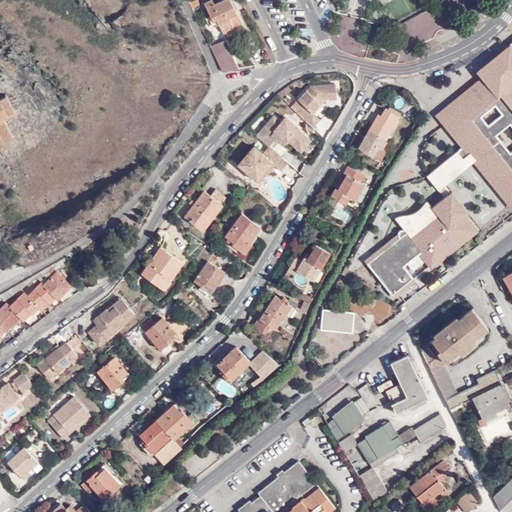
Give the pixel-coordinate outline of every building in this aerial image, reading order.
[(216,19),(219,24),(223,33),(234,28),(233,26),(241,22),(230,0),(222,0),(214,4),(212,0),(210,0),(204,3),(213,20),(216,19)] [(222,70),(238,68),(226,40),(210,46),(222,70)] [(164,44),(160,50),(168,55),(172,49),(164,44)] [(483,78),(436,114),(511,207),(511,47),(479,70),(483,78)] [(291,107),(313,127),(321,119),(314,112),(320,105),(319,102),(320,100),(325,100),(336,99),(336,83),(312,85),(291,107)] [(0,141),(16,132),(5,114),(15,108),(6,93),(0,96),(0,141)] [(398,118),(385,110),(381,116),(378,115),(358,148),(380,161),(387,152),(384,150),(380,148),(385,141),(398,118)] [(273,116),(256,135),(269,146),(275,139),(278,141),(283,135),(288,139),(287,140),(300,151),(309,139),(297,129),(298,127),(285,117),(280,122),(273,116)] [(283,145),(287,140),(288,139),(283,135),(278,141),(283,145)] [(281,170),(288,162),(270,147),(263,155),(254,147),(239,166),(257,181),(272,163),(275,165),(281,170)] [(420,167),(421,159),(409,156),(403,164),(420,167)] [(427,168),(429,160),(421,159),(420,167),(427,168)] [(260,183),(275,165),(272,163),(257,181),(260,183)] [(348,165),(344,173),(346,175),(338,189),(335,187),(331,195),(344,203),(348,196),(355,200),(364,185),(360,182),(364,175),(348,165)] [(346,175),(344,173),(335,187),(338,189),(346,175)] [(201,230),(220,203),(225,196),(215,189),(210,196),(205,193),(199,201),(196,200),(183,217),(201,230)] [(454,193),(364,259),(394,298),(482,230),(454,193)] [(223,205),(220,203),(201,230),(204,232),(223,205)] [(248,242),(250,240),(260,226),(243,213),(227,236),(235,242),(233,244),(241,250),(247,241),(248,242)] [(252,243),(250,240),(248,242),(247,241),(241,250),(245,252),(252,243)] [(331,252),(316,244),(311,254),(307,252),(302,260),(295,256),(287,270),(295,274),(297,270),(314,280),(331,252)] [(214,264),(220,253),(208,245),(193,266),(201,272),(195,281),(203,285),(202,287),(212,294),(226,272),(214,264)] [(162,247),(156,255),(158,257),(155,261),(153,259),(143,273),(165,289),(184,262),(162,247)] [(45,285),(63,303),(70,296),(66,292),(72,286),(54,267),(50,272),(54,276),(45,285)] [(511,270),(502,276),(511,294),(511,270)] [(58,309),(63,303),(45,285),(43,283),(29,296),(40,307),(44,310),(51,302),(58,309)] [(32,315),(40,307),(29,296),(26,293),(12,307),(32,327),(38,321),(32,315)] [(303,293),(301,298),(310,303),(313,299),(303,293)] [(120,308),(128,301),(123,296),(115,303),(117,305),(120,308)] [(298,305),(290,299),(289,301),(284,297),(283,300),(276,296),(260,320),(259,319),(257,322),(254,327),(265,334),(271,327),(276,330),(286,314),(290,317),(298,305)] [(376,298),(371,307),(390,317),(395,308),(376,298)] [(137,313),(128,301),(120,308),(117,305),(111,310),(108,308),(95,319),(99,324),(91,330),(101,342),(115,331),(113,327),(120,321),(123,324),(137,313)] [(310,304),(305,302),(300,311),(305,314),(310,304)] [(26,333),(32,327),(12,307),(9,304),(0,312),(0,323),(6,329),(9,332),(16,324),(26,333)] [(353,312),(323,308),(320,329),(351,332),(353,312)] [(438,353),(429,342),(420,350),(444,400),(445,399),(457,393),(443,366),(458,354),(464,348),(467,351),(475,345),(472,341),(488,329),(471,308),(456,321),(433,339),(442,349),(438,353)] [(430,335),(433,339),(456,321),(453,317),(430,335)] [(163,319),(146,334),(161,350),(172,340),(170,338),(176,332),(163,319)] [(115,331),(123,324),(120,321),(113,327),(115,331)] [(294,335),(283,328),(281,332),(291,339),(294,335)] [(84,340),(80,334),(69,342),(74,348),(84,340)] [(74,348),(69,342),(69,341),(47,357),(38,363),(50,378),(59,371),(73,360),(79,355),(74,348)] [(236,346),(217,364),(225,372),(222,374),(230,382),(251,361),(236,346)] [(460,357),(467,351),(464,348),(458,354),(460,357)] [(426,398),(406,356),(390,363),(399,384),(384,391),(395,413),(426,398)] [(115,357),(98,371),(113,389),(124,381),(122,378),(128,372),(115,357)] [(73,360),(59,371),(62,375),(76,364),(73,360)] [(449,410),(471,399),(481,418),(477,420),(480,427),(486,424),(484,420),(495,415),(493,413),(511,404),(494,370),(476,379),(478,383),(457,393),(445,399),(444,400),(449,410)] [(34,384),(26,372),(15,379),(23,391),(34,384)] [(220,378),(215,386),(232,397),(237,389),(220,378)] [(0,409),(20,397),(10,383),(0,389),(0,409)] [(75,394),(55,413),(58,416),(53,422),(66,436),(72,431),(71,428),(79,421),(81,423),(92,412),(75,394)] [(332,431),(337,439),(367,417),(365,414),(370,409),(361,396),(337,415),(343,423),(332,431)] [(173,435),(176,439),(196,421),(184,409),(182,410),(176,403),(158,419),(173,435)] [(358,443),(372,465),(400,450),(397,444),(417,433),(422,441),(447,426),(441,413),(415,428),(413,425),(398,433),(390,421),(365,434),(367,438),(358,443)] [(343,423),(337,415),(327,422),(332,431),(343,423)] [(173,435),(158,419),(141,434),(145,439),(143,441),(154,452),(173,435)] [(338,442),(344,451),(358,443),(354,433),(338,442)] [(165,465),(182,445),(176,439),(157,455),(165,465)] [(28,468),(38,458),(26,444),(10,460),(26,477),(32,472),(30,470),(28,468)] [(40,460),(38,458),(28,468),(30,470),(40,460)] [(442,459),(409,486),(423,503),(428,499),(433,505),(449,492),(436,476),(441,472),(447,466),(442,459)] [(324,511),(333,505),(317,486),(295,460),(256,493),(258,496),(239,511),(324,511)] [(374,500),(387,489),(372,465),(358,474),(374,500)] [(99,469),(83,483),(91,493),(97,488),(106,498),(123,483),(108,467),(101,472),(99,469)] [(441,472),(436,476),(440,480),(444,476),(441,472)] [(511,499),(511,479),(495,497),(501,510),(511,499)] [(476,502),(468,491),(456,501),(465,511),(476,502)]
